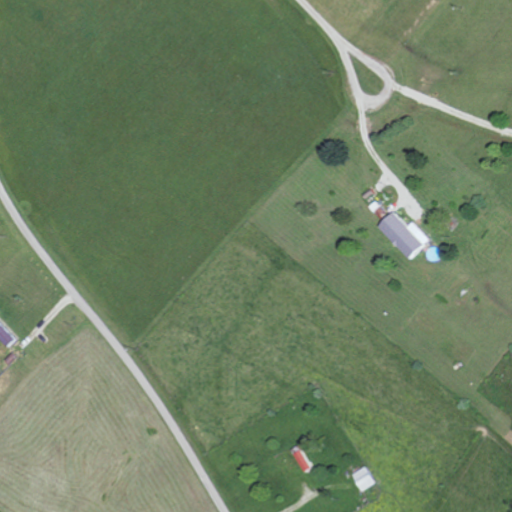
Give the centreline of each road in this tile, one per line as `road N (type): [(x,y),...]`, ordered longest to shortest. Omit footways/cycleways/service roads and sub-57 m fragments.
road 1 (residential): [(221,511),(163,413),(0,191)]
road 2 (residential): [(297,0),(384,94)]
